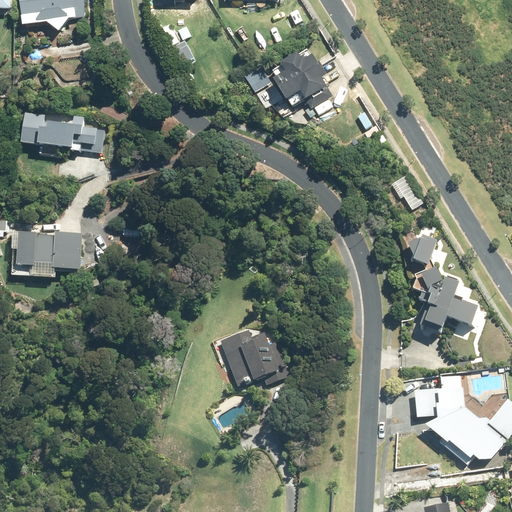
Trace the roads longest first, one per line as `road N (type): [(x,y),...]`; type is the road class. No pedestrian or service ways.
road 1 (residential): [(363,511),(372,296),(359,253),(337,210),(308,180),(202,128),(166,95),(136,53),(122,0)]
road 2 (residential): [(511,292),(332,0)]
